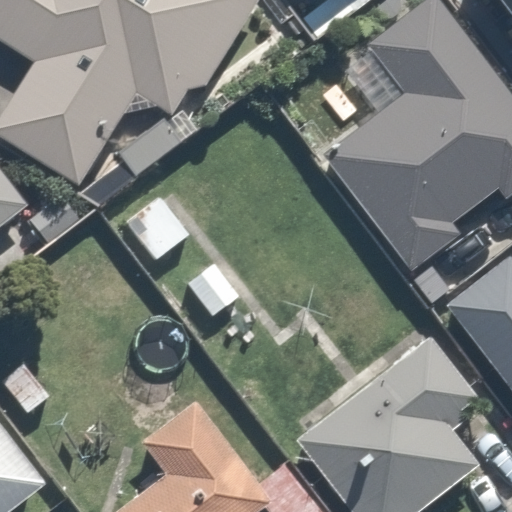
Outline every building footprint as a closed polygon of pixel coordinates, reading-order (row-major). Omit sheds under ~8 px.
[(193,84),(218,35),(236,0),(0,0),(0,39),(16,48),(0,78),(0,138),(81,181),(128,90),(162,107),(178,77),(193,84)] [(505,10),(497,0),(437,0),(466,39),(505,10)] [(0,225),(24,208),(0,176),(0,225)] [(181,224),(155,183),(113,209),(139,250),(181,224)] [(511,237),(432,296),(511,404),(511,237)] [(150,291),(110,238),(59,277),(99,330),(150,291)] [(249,302),(212,244),(158,279),(195,337),(249,302)] [(402,511),(497,435),(409,327),(283,430),(349,511),(402,511)] [(254,511),(319,511),(233,398),(204,420),(185,395),(127,440),(146,465),(97,502),(104,511),(252,511),(254,511)] [(0,440),(0,501),(30,479),(0,440)]
